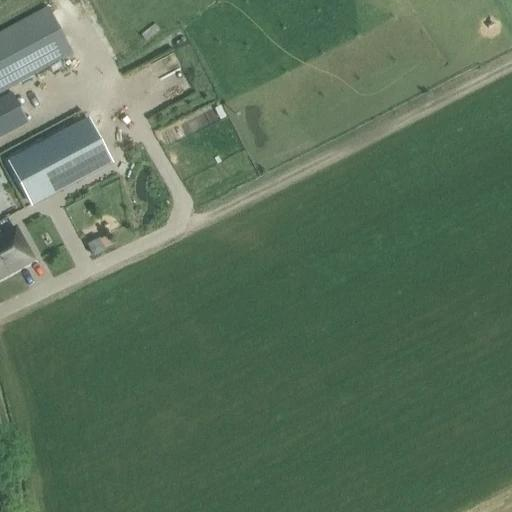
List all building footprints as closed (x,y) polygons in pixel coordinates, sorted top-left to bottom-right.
[(49,9),(0,34),(0,92),(53,65),(58,74),(77,63),(73,55),(49,9)] [(47,75),(0,100),(0,136),(62,103),(47,75)] [(89,121),(9,164),(19,181),(48,166),(61,190),(111,163),(89,121)] [(0,279),(33,261),(16,229),(1,237),(0,233),(0,279)] [(104,250),(99,240),(99,239),(88,245),(94,256),(105,251),(104,250)]
